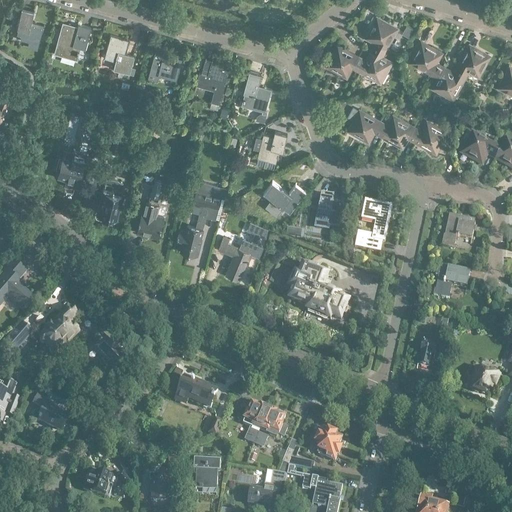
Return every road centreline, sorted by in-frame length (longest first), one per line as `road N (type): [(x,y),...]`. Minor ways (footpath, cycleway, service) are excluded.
road 1 (secondary): [(179,309),(144,301),(0,180)]
road 2 (unclassified): [(285,60),(70,0)]
road 3 (secondary): [(382,391),(179,309)]
road 4 (residential): [(48,464),(128,413),(161,378),(179,309)]
road 5 (unclassified): [(382,391),(420,184)]
road 6 (unclassified): [(420,184),(332,166),(285,60)]
road 7 (unclassified): [(492,288),(497,209),(483,197),(420,184)]
road 8 (secondary): [(511,445),(382,391)]
road 9 (residential): [(363,511),(382,391)]
